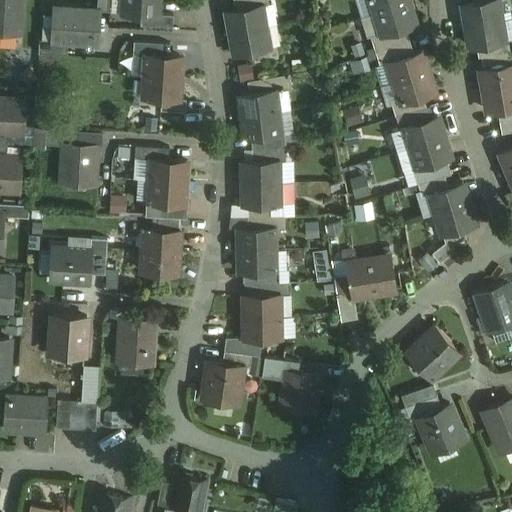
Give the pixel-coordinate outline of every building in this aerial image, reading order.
[(0,0),(0,28),(22,29),(23,0),(0,0)] [(111,0),(98,0),(98,7),(99,8),(111,8),(111,0)] [(159,0),(126,0),(125,10),(143,11),(159,12),(159,0)] [(374,0),(378,11),(410,1),(410,0),(374,0)] [(474,0),(465,2),(469,23),(502,17),(499,0),(474,0)] [(410,1),(378,11),(384,30),(384,31),(407,24),(417,21),(410,1)] [(237,7),(229,9),(233,30),(266,24),(263,3),(262,3),(237,7)] [(98,7),(58,5),(57,11),(56,37),(56,38),(69,39),(97,41),(99,8),(98,7)] [(57,11),(45,11),(44,37),(56,37),(57,11)] [(175,13),(159,12),(143,11),(142,23),(174,25),(175,13)] [(378,11),(367,14),(373,34),(384,30),(378,11)] [(502,17),(469,23),(472,44),(478,43),(506,38),(502,17)] [(266,24),(233,30),(237,51),(254,48),(270,45),(270,44),(266,24)] [(407,24),(384,31),(384,30),(373,34),(378,50),(412,39),(407,24)] [(44,37),(41,37),(41,50),(69,51),(69,39),(56,38),(56,37),(44,37)] [(506,38),(478,43),(480,55),(511,49),(509,37),(506,38)] [(171,41),(135,39),(135,52),(149,52),(171,53),(171,41)] [(412,39),(378,50),(382,62),(391,59),(391,58),(416,51),(412,39)] [(270,45),(254,48),(256,59),(280,55),(278,43),(270,44),(270,45)] [(416,51),(391,58),(391,59),(398,79),(430,69),(423,48),(416,51)] [(511,57),(511,49),(483,54),(485,66),(511,61),(511,57)] [(171,53),(149,52),(148,73),(181,75),(182,54),(171,53)] [(352,57),(354,69),(371,66),(369,54),(352,57)] [(382,62),(378,63),(384,83),(398,79),(391,59),(382,62)] [(511,61),(485,66),(483,66),(486,87),(511,83),(511,61)] [(430,69),(398,79),(403,98),(404,99),(425,93),(436,89),(430,69)] [(291,72),(249,79),(251,91),(276,88),(288,87),(293,86),(291,72)] [(181,75),(148,73),(146,94),(163,95),(180,96),(181,75)] [(511,83),(486,87),(490,109),(499,107),(511,104),(511,83)] [(288,87),(276,88),(279,109),(292,108),(292,107),(290,107),(288,87)] [(251,91),(243,92),(245,113),(279,109),(276,88),(251,91)] [(425,93),(404,99),(403,98),(394,101),(397,114),(428,104),(425,93)] [(25,96),(0,94),(0,128),(10,129),(23,130),(25,96)] [(180,96),(163,95),(163,108),(187,109),(188,96),(180,96)] [(428,104),(397,114),(401,126),(407,124),(407,123),(435,115),(432,103),(428,104)] [(511,104),(499,107),(501,119),(511,116),(511,104)] [(279,109),(245,113),(248,134),(252,134),(280,130),(281,130),(279,109)] [(435,115),(407,123),(407,124),(413,144),(445,134),(439,114),(435,115)] [(511,116),(501,119),(503,131),(511,129),(511,116)] [(48,126),(36,125),(35,145),(47,146),(47,141),(48,126)] [(80,128),(48,126),(47,141),(65,142),(65,141),(80,142),(80,128)] [(10,129),(0,128),(0,140),(9,141),(10,129)] [(280,130),(252,134),(254,146),(287,143),(285,129),(281,130),(280,130)] [(445,134),(413,144),(419,163),(419,164),(448,156),(452,154),(445,134)] [(9,141),(0,140),(0,152),(8,153),(9,141)] [(80,142),(65,141),(65,142),(63,178),(97,180),(99,143),(80,142)] [(171,145),(137,143),(137,155),(155,157),(155,156),(170,157),(171,145)] [(287,143),(254,146),(254,159),(279,158),(279,159),(288,159),(287,143)] [(511,145),(503,150),(511,170),(511,169),(511,145)] [(8,153),(0,152),(0,186),(20,188),(22,154),(8,153)] [(170,157),(155,156),(155,157),(153,177),(187,180),(188,158),(170,157)] [(448,156),(419,164),(419,163),(414,164),(420,181),(446,173),(452,171),(448,156)] [(279,159),(279,158),(254,159),(245,159),(246,180),(279,180),(279,159)] [(349,173),(369,171),(368,160),(348,162),(349,173)] [(352,176),(357,195),(374,190),(369,171),(352,176)] [(446,173),(420,181),(423,193),(432,191),(432,190),(450,184),(446,173)] [(186,201),(187,180),(153,177),(152,199),(170,200),(186,201)] [(279,180),(246,180),(246,202),(249,202),(272,201),(280,201),(279,180)] [(450,184),(432,190),(432,191),(438,210),(470,200),(464,180),(450,184)] [(374,198),(357,200),(359,217),(376,215),(374,198)] [(31,203),(0,200),(0,212),(4,213),(30,215),(31,203)] [(186,201),(170,200),(169,215),(189,216),(190,201),(186,201)] [(470,200),(438,210),(445,231),(465,225),(476,221),(470,200)] [(272,201),(249,202),(250,214),(272,213),(272,201)] [(272,213),(250,214),(250,226),(275,225),(275,226),(286,225),(286,213),(272,213)] [(275,226),(275,225),(250,226),(241,226),(242,247),(275,247),(275,226)] [(465,225),(445,231),(447,239),(434,250),(441,259),(469,237),(465,225)] [(181,228),(147,226),(146,247),(179,249),(181,228)] [(109,236),(93,235),(92,246),(91,270),(107,271),(109,236)] [(92,246),(55,244),(53,278),(90,280),(91,270),(92,246)] [(330,245),(318,246),(320,274),(332,273),(330,245)] [(179,249),(146,247),(144,268),(178,270),(179,249)] [(275,247),(242,247),(242,269),(245,269),(276,268),(275,247)] [(392,253),(377,255),(383,289),(397,286),(392,253)] [(377,255),(363,258),(369,291),(383,289),(377,255)] [(363,258),(349,260),(354,289),(355,293),(369,291),(363,258)] [(276,268),(245,269),(245,281),(246,281),(281,280),(281,268),(276,268)] [(15,274),(0,272),(0,306),(13,307),(15,274)] [(281,280),(246,281),(246,293),(280,292),(280,293),(292,292),(291,280),(281,280)] [(511,288),(510,281),(478,292),(490,328),(511,320),(511,288)] [(354,289),(338,292),(343,319),(359,316),(355,293),(354,289)] [(280,293),(280,292),(246,293),(247,314),(281,314),(280,293)] [(292,314),(292,292),(280,293),(281,314),(292,314)] [(88,314),(55,312),(52,350),(86,351),(88,314)] [(281,314),(247,314),(247,335),(247,336),(264,335),(281,335),(281,314)] [(22,330),(23,316),(6,316),(6,330),(22,330)] [(157,319),(123,316),(120,358),(154,360),(157,319)] [(437,325),(409,351),(432,375),(460,349),(437,325)] [(0,334),(0,371),(9,372),(11,335),(0,334)] [(247,336),(247,335),(228,335),(226,348),(254,352),(261,353),(264,335),(247,336)] [(254,352),(226,348),(224,360),(244,363),(252,364),(254,352)] [(302,359),(266,354),(263,374),(286,378),(288,369),(300,371),(302,359)] [(224,360),(211,358),(205,395),(239,400),(244,363),(224,360)] [(101,363),(85,362),(83,398),(86,398),(99,399),(101,363)] [(300,371),(288,369),(286,378),(283,402),(316,407),(321,374),(300,371)] [(435,381),(403,392),(407,404),(439,393),(435,381)] [(439,393),(407,404),(413,418),(420,415),(420,414),(444,404),(439,393)] [(47,396),(10,394),(7,427),(45,430),(47,396)] [(73,398),(59,397),(57,424),(71,425),(73,398)] [(511,397),(485,409),(502,448),(511,444),(511,397)] [(83,398),(73,398),(71,425),(84,426),(86,398),(83,398)] [(99,399),(86,398),(84,426),(98,427),(99,399)] [(217,398),(215,407),(233,410),(235,401),(217,398)] [(444,404),(420,414),(420,415),(435,449),(466,436),(451,401),(444,404)] [(37,448),(37,431),(20,430),(19,448),(37,448)] [(210,478),(180,473),(181,471),(179,471),(172,506),(173,507),(174,506),(203,511),(202,511),(204,511),(211,478),(210,477),(210,478)] [(130,511),(134,496),(102,490),(97,511),(130,511)] [(257,492),(256,506),(269,508),(271,493),(257,492)] [(296,511),(299,503),(278,497),(275,509),(287,511),(296,511)]
